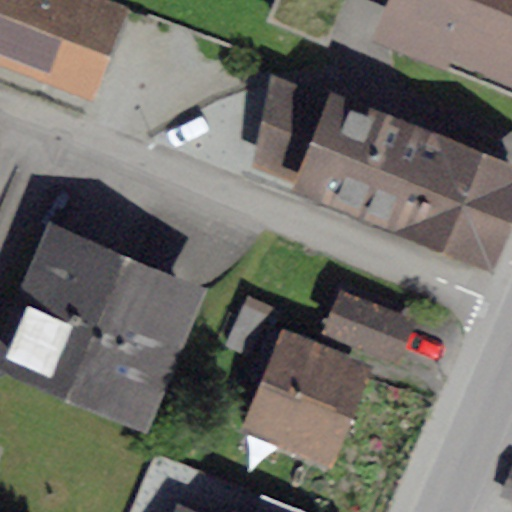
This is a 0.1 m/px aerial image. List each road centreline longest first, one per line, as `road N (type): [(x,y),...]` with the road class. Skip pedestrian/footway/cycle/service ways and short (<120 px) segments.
road 1 (residential): [(0,112),(511,309)]
road 2 (secondary): [(435,511),(511,337)]
